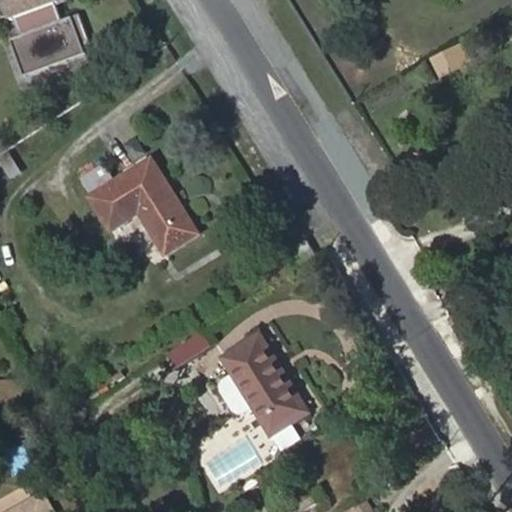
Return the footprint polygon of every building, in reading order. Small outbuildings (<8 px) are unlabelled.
[(0,0),(0,5),(5,18),(13,15),(21,37),(12,40),(26,77),(88,54),(85,46),(92,43),(81,14),(66,20),(59,3),(67,0),(0,0)] [(467,42),(436,57),(444,76),(476,61),(467,42)] [(168,255),(200,234),(153,160),(118,182),(106,164),(82,180),(114,230),(141,213),(168,255)] [(304,264),(319,254),(309,239),(294,248),(304,264)] [(181,364),(215,345),(206,331),(173,350),(181,364)] [(275,433),(310,411),(263,336),(228,358),(238,374),(228,381),(225,390),(239,413),(248,415),(260,408),(275,433)] [(51,511),(43,497),(15,511),(51,511)]
